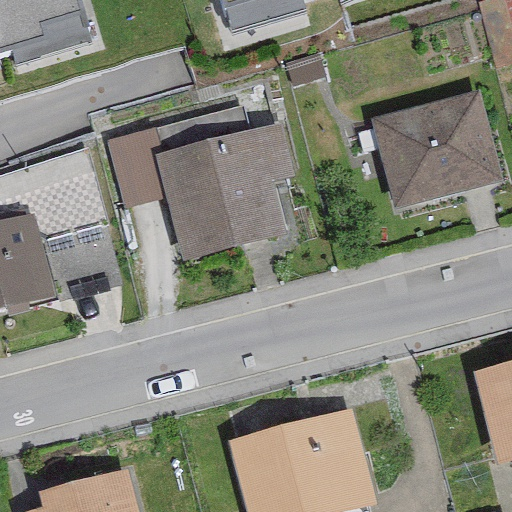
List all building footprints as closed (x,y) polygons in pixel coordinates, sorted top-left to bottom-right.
[(0,0),(0,52),(14,48),(18,61),(90,40),(78,0),(0,0)] [(225,0),(234,28),(300,8),(297,0),(225,0)] [(481,17),(497,75),(511,70),(511,12),(511,8),(481,17)] [(284,76),(290,96),(319,87),(312,67),(284,76)] [(472,107),(366,138),(391,222),(496,192),(472,107)] [(129,218),(162,208),(183,281),(285,252),(268,194),(289,188),(274,135),(162,167),(154,140),(110,153),(129,218)] [(0,320),(45,308),(23,230),(0,235),(0,320)] [(511,457),(511,366),(479,375),(500,460),(511,457)] [(330,511),(371,501),(348,414),(234,445),(252,511),(330,511)] [(47,511),(42,511),(134,511),(124,474),(42,496),(47,511)]
